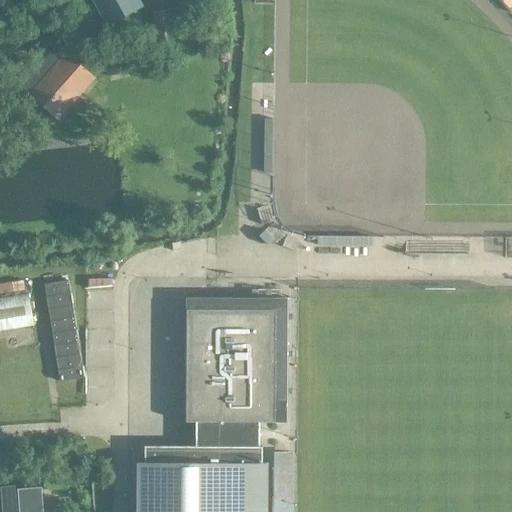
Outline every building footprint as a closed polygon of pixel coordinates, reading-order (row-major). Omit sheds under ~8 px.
[(139,0),(93,0),(107,26),(143,6),(139,0)] [(178,8),(156,11),(152,12),(157,44),(159,44),(161,54),(185,51),(184,50),(193,48),(191,40),(183,41),(183,40),(184,40),(178,8)] [(108,74),(132,70),(128,43),(103,47),(108,74)] [(30,98),(66,56),(60,51),(56,47),(51,52),(19,89),(30,98)] [(66,56),(30,98),(56,121),(92,79),(66,56)] [(272,173),(272,119),(264,119),(263,173),(272,173)] [(371,245),(371,237),(317,237),(317,245),(371,245)] [(113,285),(113,276),(89,276),(90,285),(113,285)] [(68,280),(44,284),(60,381),(84,377),(68,280)] [(0,329),(34,324),(29,294),(0,298),(0,329)] [(287,298),(186,297),(185,422),(196,422),(195,446),(144,446),(145,462),(262,462),(262,447),(259,447),(259,422),(286,422),(287,298)] [(292,511),(292,454),(274,454),(273,511),(292,511)] [(145,462),(137,462),(136,511),(268,511),(268,462),(262,462),(145,462)] [(0,511),(14,511),(13,487),(1,487),(1,482),(0,481),(0,511)] [(42,511),(41,487),(17,489),(18,511),(42,511)]
